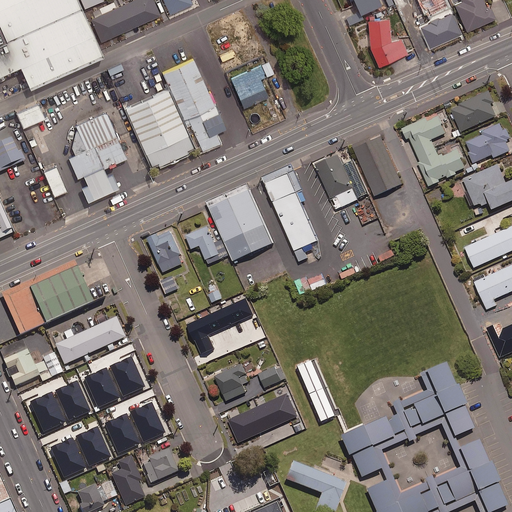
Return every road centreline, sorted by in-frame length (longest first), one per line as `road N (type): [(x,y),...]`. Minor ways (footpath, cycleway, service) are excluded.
road 1 (secondary): [(363,109),(107,226)]
road 2 (residential): [(206,446),(107,226)]
road 3 (secondary): [(505,48),(363,109)]
